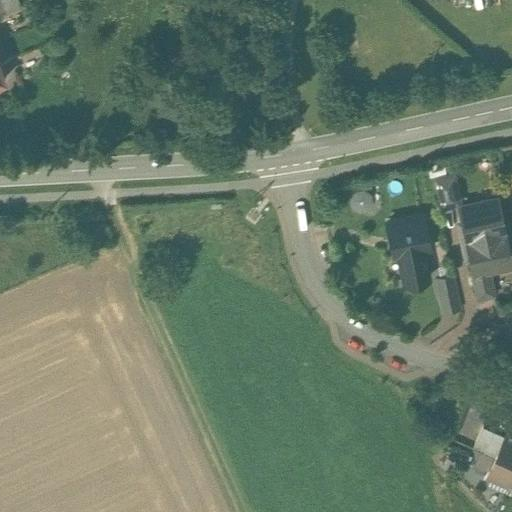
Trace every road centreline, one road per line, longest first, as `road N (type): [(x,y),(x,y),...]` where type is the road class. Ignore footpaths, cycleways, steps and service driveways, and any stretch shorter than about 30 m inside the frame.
road 1 (residential): [(511,391),(420,358),(336,310),(313,278),(297,230),(288,155)]
road 2 (tertiary): [(0,174),(288,155)]
road 3 (tertiary): [(288,155),(511,107)]
road 4 (residential): [(292,0),(288,155)]
